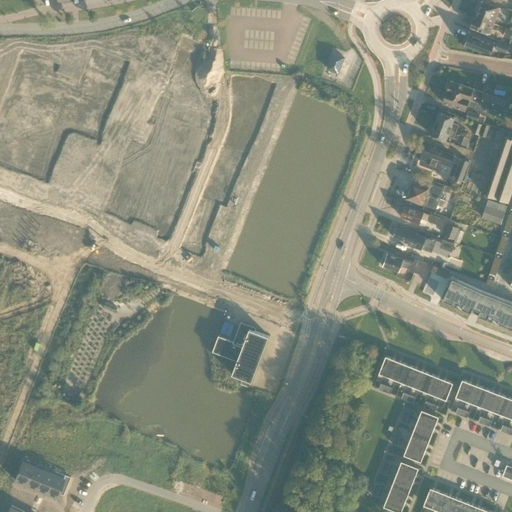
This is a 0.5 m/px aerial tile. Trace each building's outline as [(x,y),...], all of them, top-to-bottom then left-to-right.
[(476,16),(494,23),(500,8),(482,1),(476,16)] [(494,23),(476,16),(475,19),(474,18),(471,26),(490,34),(492,28),(497,30),(499,25),(494,23)] [(510,39),(511,34),(511,30),(506,28),(503,36),(510,39)] [(467,32),(462,45),(479,52),(480,48),(490,49),(493,42),(467,32)] [(501,51),(504,43),(498,41),(495,49),(501,51)] [(326,71),(338,75),(345,58),(333,53),(326,71)] [(451,80),(447,91),(477,102),(487,105),(488,106),(489,106),(505,109),(508,101),(473,88),(451,80)] [(487,105),(477,102),(447,91),(443,102),(465,110),(467,104),(475,106),(474,109),(485,113),(487,105)] [(486,112),(498,116),(500,111),(487,107),(486,112)] [(466,117),(477,121),(480,114),(468,110),(466,117)] [(435,123),(456,131),(459,125),(453,123),(455,118),(439,112),(435,123)] [(479,134),(483,125),(475,122),(472,132),(479,134)] [(454,138),(456,131),(435,123),(430,135),(446,141),(448,136),(454,138)] [(467,146),(470,138),(464,136),(461,144),(467,146)] [(485,195),(508,202),(511,190),(511,138),(505,137),(485,195)] [(422,157),(421,158),(422,159),(430,162),(429,166),(439,169),(442,162),(450,165),(454,155),(453,155),(439,150),(427,145),(423,154),(422,157)] [(469,161),(461,158),(453,181),(461,184),(469,161)] [(413,182),(407,198),(418,202),(417,203),(421,205),(422,203),(437,209),(438,205),(442,206),(445,200),(441,198),(444,189),(444,188),(430,183),(428,188),(413,182)] [(482,217),(501,224),(505,211),(486,205),(482,217)] [(421,219),(427,221),(429,215),(405,206),(405,207),(403,208),(402,212),(403,213),(401,217),(411,221),(411,222),(419,225),(421,219)] [(459,227),(447,223),(443,235),(455,239),(459,227)] [(397,227),(394,236),(403,239),(402,241),(408,243),(407,245),(421,250),(422,248),(431,251),(436,238),(426,235),(425,237),(405,229),(404,230),(397,227)] [(440,246),(452,251),(455,242),(443,238),(440,246)] [(404,259),(387,253),(385,259),(384,258),(382,264),(383,265),(382,266),(399,272),(401,266),(411,270),(415,259),(405,255),(404,259)] [(427,262),(418,259),(413,271),(422,274),(427,262)] [(434,265),(431,271),(436,274),(439,267),(434,265)] [(452,278),(443,300),(452,304),(454,300),(463,304),(461,308),(471,312),(472,311),(479,313),(478,315),(488,319),(489,315),(494,317),(499,318),(497,323),(511,328),(511,303),(480,291),(452,278)] [(105,302),(103,307),(114,312),(116,306),(105,302)] [(249,328),(250,326),(244,324),(243,326),(239,324),(233,341),(217,335),(212,351),(236,360),(231,374),(241,378),(239,383),(247,386),(249,381),(250,381),(267,335),(249,328)] [(386,355),(379,372),(390,377),(397,360),(386,355)] [(397,360),(390,377),(402,381),(408,364),(397,360)] [(408,364),(402,381),(413,386),(419,369),(408,364)] [(419,369),(413,386),(424,390),(431,373),(419,369)] [(431,373),(424,390),(435,394),(442,377),(431,373)] [(442,377),(435,394),(446,399),(451,388),(453,382),(442,377)] [(462,379),(456,396),(467,400),(474,383),(463,379),(462,379)] [(474,383),(467,400),(478,405),(485,387),(474,383)] [(485,387),(478,405),(490,409),(496,392),(485,387)] [(496,392),(490,409),(501,413),(507,396),(496,392)] [(511,397),(507,396),(501,413),(511,417),(511,397)] [(422,409),(417,420),(434,427),(439,416),(422,409)] [(417,420),(413,431),(430,438),(434,427),(417,420)] [(413,431),(408,443),(426,449),(430,438),(413,431)] [(408,443),(404,454),(421,461),(426,449),(408,443)] [(401,461),(397,472),(414,478),(419,467),(402,460),(401,461)] [(22,461),(14,479),(24,483),(32,465),(22,461)] [(511,466),(507,464),(502,475),(511,479),(511,466)] [(32,465),(24,483),(34,488),(42,469),(32,465)] [(42,469),(34,488),(45,492),(53,474),(42,469)] [(397,472),(393,483),(410,489),(414,478),(397,472)] [(53,474),(45,492),(56,497),(57,493),(59,488),(61,484),(63,479),(63,478),(53,474)] [(378,495),(384,497),(388,485),(382,483),(378,495)] [(393,483),(388,494),(405,501),(410,489),(393,483)] [(431,487),(424,504),(435,508),(442,491),(431,487)] [(442,491),(435,508),(444,511),(446,511),(453,496),(442,491)] [(388,494),(384,505),(401,511),(405,501),(388,494)] [(453,496),(446,511),(459,511),(465,500),(453,496)] [(465,500),(459,511),(472,511),(476,505),(465,500)]
